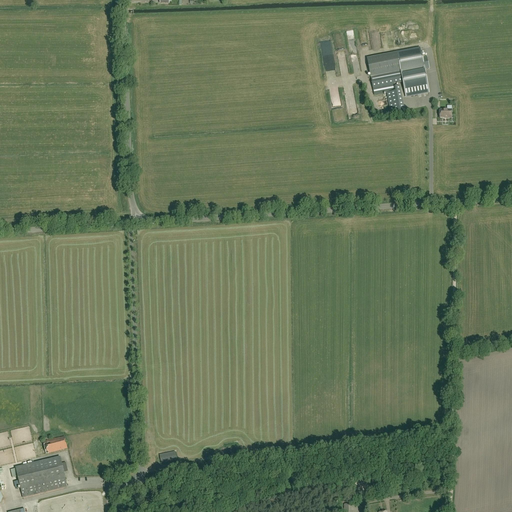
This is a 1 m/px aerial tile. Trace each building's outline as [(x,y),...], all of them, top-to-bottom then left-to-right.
[(420,49),(398,53),(367,59),(374,96),(386,93),(387,93),(395,92),(394,87),(393,85),(403,83),(406,97),(429,93),(424,70),(429,69),(427,57),(422,58),(420,49)] [(387,93),(386,93),(390,112),(404,110),(400,86),(394,87),(395,92),(387,93)] [(452,119),(452,110),(440,110),(440,118),(445,118),(445,119),(452,119)] [(43,442),(46,454),(67,448),(64,437),(43,442)] [(67,487),(64,473),(68,472),(66,463),(62,464),(60,457),(16,468),(23,498),(67,487)]
